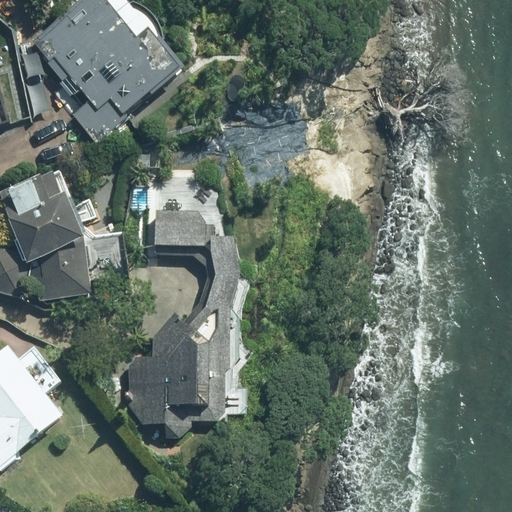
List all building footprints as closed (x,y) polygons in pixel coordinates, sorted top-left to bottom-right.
[(80,0),(17,47),(91,146),(192,72),(138,0),(80,0)] [(6,35),(0,35),(0,128),(25,123),(6,35)] [(0,307),(93,294),(79,177),(19,186),(28,247),(0,251),(0,307)] [(183,412),(235,414),(243,215),(151,212),(149,255),(199,257),(196,317),(154,315),(152,361),(121,360),(119,425),(183,427),(183,412)] [(0,472),(75,416),(21,346),(0,361),(0,472)]
